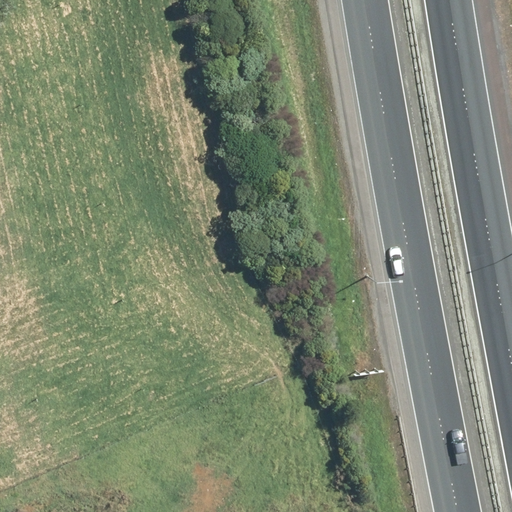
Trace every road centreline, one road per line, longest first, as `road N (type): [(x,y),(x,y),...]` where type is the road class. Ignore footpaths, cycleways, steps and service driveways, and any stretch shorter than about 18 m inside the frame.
road 1 (motorway): [(462,511),(366,0)]
road 2 (motorway): [(448,0),(511,367)]
